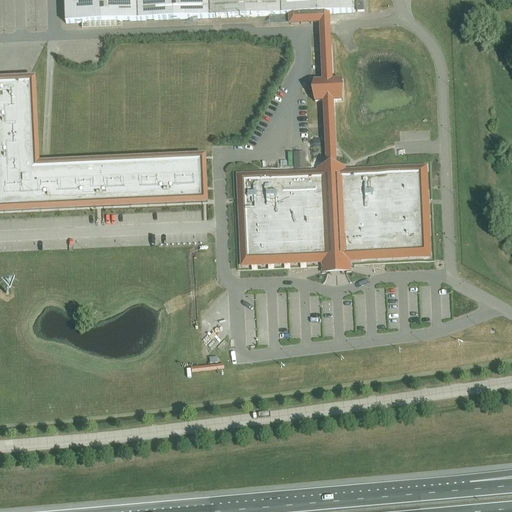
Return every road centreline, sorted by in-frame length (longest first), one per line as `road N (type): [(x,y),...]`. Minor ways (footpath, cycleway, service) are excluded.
road 1 (unclassified): [(0,450),(511,380)]
road 2 (motorway): [(470,489),(215,511)]
